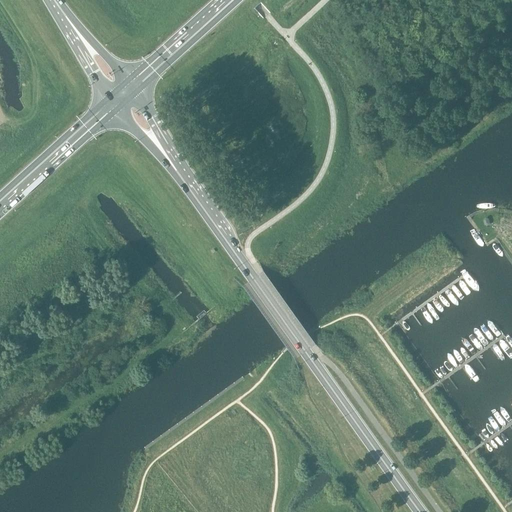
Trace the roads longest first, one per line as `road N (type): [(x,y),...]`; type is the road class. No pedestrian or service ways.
road 1 (secondary): [(420,511),(157,142)]
road 2 (trunk): [(0,207),(113,104)]
road 3 (trunk): [(131,87),(227,0)]
